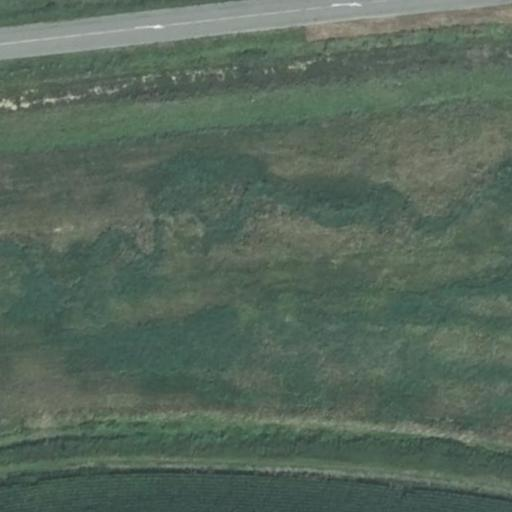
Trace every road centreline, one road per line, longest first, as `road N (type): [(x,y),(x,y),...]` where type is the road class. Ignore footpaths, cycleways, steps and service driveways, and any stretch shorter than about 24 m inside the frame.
road 1 (track): [(0,473),(122,462),(305,466),(411,470),(511,486)]
road 2 (tertiary): [(382,0),(0,43)]
